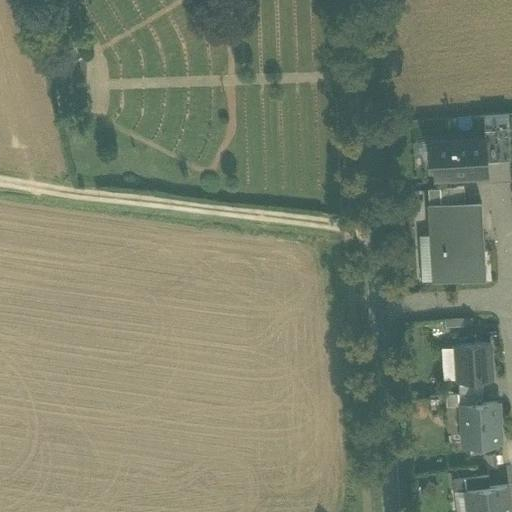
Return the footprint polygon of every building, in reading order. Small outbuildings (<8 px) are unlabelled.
[(484,124),(508,123),(508,115),(508,111),(483,113),(484,124)] [(485,137),(486,161),(510,159),(509,139),(508,123),(484,124),(485,137)] [(435,175),(487,173),(486,161),(485,137),(428,140),(430,164),(434,163),(435,175)] [(430,164),(428,140),(412,141),(414,165),(430,164)] [(429,203),(464,201),(464,186),(428,188),(429,203)] [(418,189),(395,190),(396,202),(418,201),(418,189)] [(434,279),(484,276),(483,249),(477,250),(477,237),(482,237),(480,201),(429,204),(431,233),(434,279)] [(421,280),(434,279),(431,233),(418,234),(421,280)] [(490,342),(456,344),(456,346),(458,378),(458,380),(482,379),(492,378),(490,342)] [(458,378),(456,346),(440,347),(442,379),(458,378)] [(458,380),(458,392),(482,391),(483,391),(482,379),(458,380)] [(462,403),(482,402),(482,391),(458,392),(446,393),(446,404),(462,403)] [(482,402),(462,403),(464,443),(470,443),(470,449),(483,448),(483,443),(499,442),(497,402),(482,402)] [(496,453),(481,454),(483,468),(498,467),(496,453)] [(453,490),(466,489),(489,486),(488,473),(452,478),(453,490)] [(428,478),(419,491),(429,498),(438,485),(428,478)] [(468,511),(510,511),(507,483),(489,486),(466,489),(468,511)] [(468,511),(466,489),(453,490),(456,511),(468,511)]
